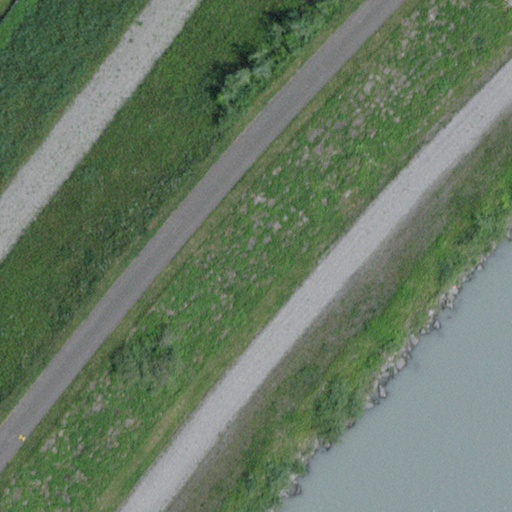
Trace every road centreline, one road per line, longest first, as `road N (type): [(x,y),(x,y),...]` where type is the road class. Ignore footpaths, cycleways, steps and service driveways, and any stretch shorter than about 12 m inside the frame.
road 1 (track): [(389,0),(290,106),(0,465)]
road 2 (track): [(151,511),(511,91)]
road 3 (track): [(172,0),(0,226)]
